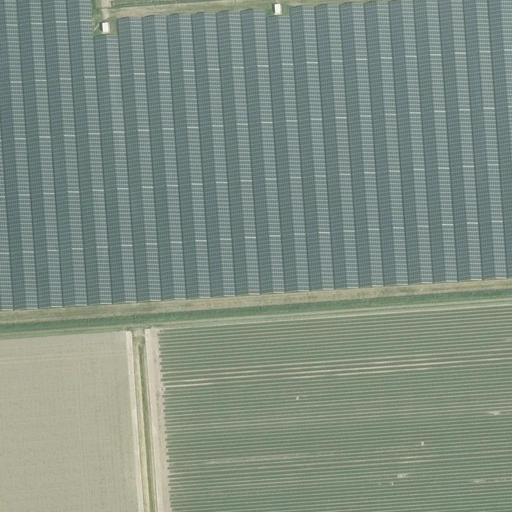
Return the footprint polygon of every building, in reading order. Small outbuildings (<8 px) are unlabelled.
[(0,0),(0,22),(6,22),(6,26),(19,24),(16,0),(0,0)] [(44,0),(48,38),(70,35),(66,0),(44,0)] [(152,44),(153,61),(158,61),(158,65),(180,64),(179,43),(152,44)] [(81,139),(79,103),(70,104),(69,91),(56,92),(57,103),(47,104),(49,141),(60,141),(59,132),(64,132),(64,140),(81,139)] [(0,102),(0,139),(11,138),(11,139),(22,139),(30,139),(27,97),(13,98),(13,94),(3,95),(3,102),(0,102)] [(64,178),(65,171),(50,169),(49,176),(64,178)] [(70,169),(70,179),(93,180),(94,169),(70,169)]
